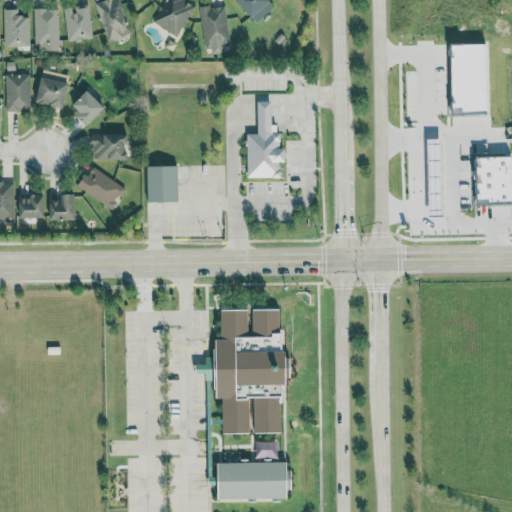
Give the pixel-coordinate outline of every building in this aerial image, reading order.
[(104,0),(94,4),(108,42),(131,34),(118,0),(104,0)] [(166,0),(152,20),(174,36),(195,7),(185,0),(166,0)] [(237,0),(255,22),(275,7),(268,0),(237,0)] [(89,5),(63,8),(67,40),(92,37),(89,5)] [(206,54),(231,51),(225,6),(209,8),(209,5),(200,6),(206,54)] [(58,43),(57,8),(33,9),(34,44),(58,43)] [(18,9),(3,9),(4,46),(29,46),(28,15),(18,15),(18,9)] [(30,110),(29,74),(4,75),(5,111),(30,110)] [(70,83),(41,76),(35,101),(64,108),(70,83)] [(72,105),(79,111),(76,115),(87,126),(105,107),(87,90),(72,105)] [(248,178),(281,178),(282,162),(286,162),(286,148),(281,148),(281,132),(272,132),(272,101),(259,101),(258,134),(248,134),(248,178)] [(128,134),(92,135),(93,160),(129,159),(128,134)] [(78,186),(111,209),(125,189),(92,166),(78,186)] [(179,202),(178,166),(148,166),(148,202),(179,202)] [(0,220),(13,221),(15,182),(0,181),(0,220)] [(49,194),(50,220),(75,220),(75,193),(49,194)] [(45,194),(19,194),(19,218),(45,217),(45,194)] [(217,309),(276,308),(277,349),(281,351),(281,381),(277,383),(278,433),(218,433),(218,399),(211,397),(206,368),(211,337),(217,337),(217,309)] [(289,462),(219,463),(220,500),(290,498),(289,462)]
